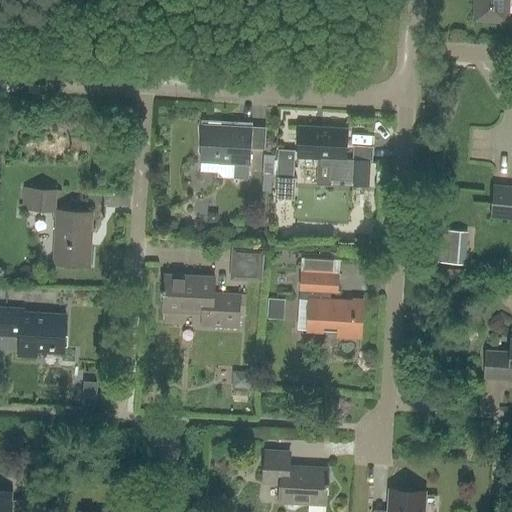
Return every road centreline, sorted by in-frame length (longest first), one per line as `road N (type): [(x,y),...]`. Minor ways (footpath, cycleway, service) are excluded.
road 1 (residential): [(407,96),(0,75)]
road 2 (residential): [(383,428),(407,96)]
